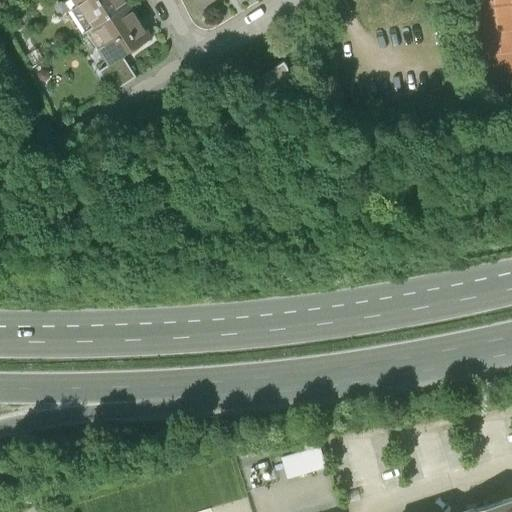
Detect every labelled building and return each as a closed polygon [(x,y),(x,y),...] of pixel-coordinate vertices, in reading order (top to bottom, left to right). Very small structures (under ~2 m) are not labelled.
[(131,7),(126,0),(76,0),(80,6),(96,30),(131,7)] [(191,0),(198,9),(212,0),(191,0)] [(96,30),(80,6),(70,12),(85,36),(96,30)] [(152,40),(131,7),(96,30),(107,47),(102,50),(111,65),(112,66),(125,58),(152,40)] [(138,78),(125,58),(112,66),(111,65),(101,72),(114,93),(138,78)] [(288,91),(298,84),(284,63),(256,80),(267,97),(285,86),(288,91)] [(314,445),(275,455),(280,477),(319,467),(314,445)] [(511,511),(511,499),(468,511),(511,511)]
